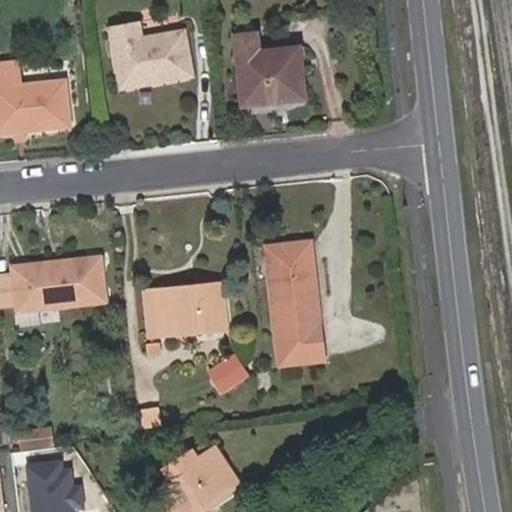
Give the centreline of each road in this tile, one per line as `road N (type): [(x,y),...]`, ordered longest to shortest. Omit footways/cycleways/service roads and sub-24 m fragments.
road 1 (residential): [(441,144),(0,187)]
road 2 (tertiary): [(487,511),(441,144)]
road 3 (track): [(476,0),(511,295)]
road 4 (tertiary): [(441,144),(426,0)]
